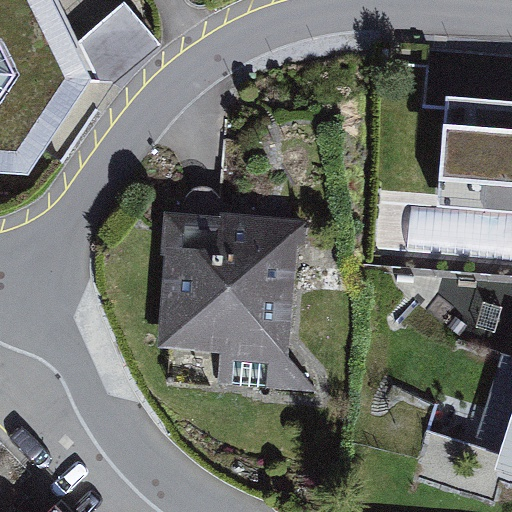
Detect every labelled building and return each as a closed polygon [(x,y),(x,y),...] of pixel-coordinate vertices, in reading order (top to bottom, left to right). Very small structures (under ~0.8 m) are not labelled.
[(57,0),(0,0),(0,167),(30,169),(93,74),(57,0)] [(125,0),(124,0),(81,39),(101,81),(115,84),(161,47),(125,0)] [(511,88),(445,84),(436,205),(511,210),(511,88)] [(221,213),(165,209),(162,251),(166,251),(158,343),(222,348),(219,384),(316,392),(289,353),(298,242),(307,242),(309,217),(221,209),(221,213)] [(511,407),(494,467),(511,472),(511,407)] [(74,511),(57,495),(40,511),(74,511)]
